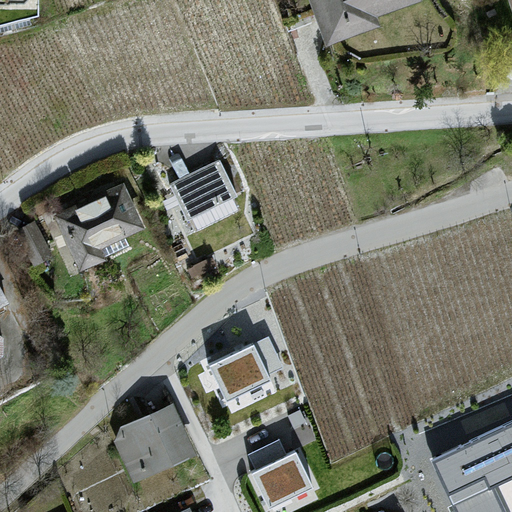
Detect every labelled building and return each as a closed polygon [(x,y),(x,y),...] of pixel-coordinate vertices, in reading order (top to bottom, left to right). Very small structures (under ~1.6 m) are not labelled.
[(303,0),(321,50),(382,29),(377,16),(421,1),(420,0),(303,0)] [(217,161),(167,185),(184,220),(234,196),(217,161)] [(151,241),(124,185),(51,219),(77,276),(151,241)] [(32,223),(13,234),(30,263),(49,252),(32,223)] [(249,348),(209,367),(224,399),(265,381),(249,348)] [(171,403),(109,431),(144,509),(206,480),(171,403)] [(511,416),(425,458),(451,511),(509,511),(497,486),(511,478),(511,416)] [(292,456),(251,475),(267,508),(307,489),(292,456)]
